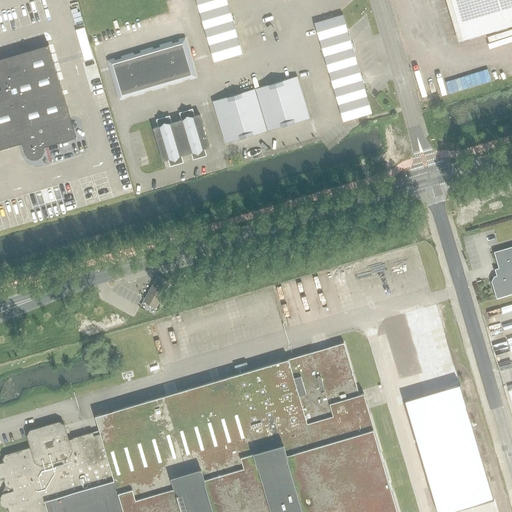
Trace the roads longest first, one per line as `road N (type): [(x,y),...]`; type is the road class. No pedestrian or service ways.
road 1 (tertiary): [(16,305),(429,179)]
road 2 (unclassified): [(511,459),(429,179)]
road 3 (unclassified): [(429,179),(376,0)]
